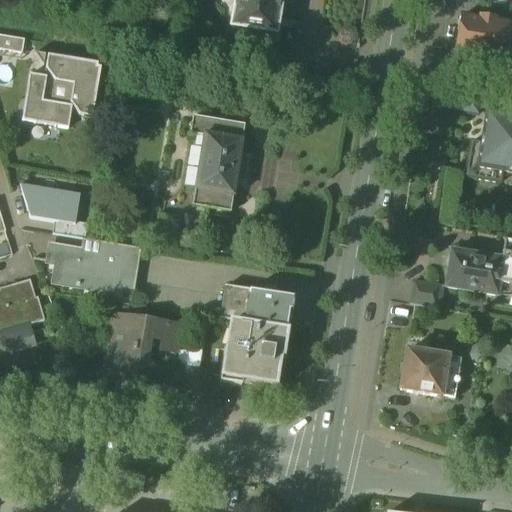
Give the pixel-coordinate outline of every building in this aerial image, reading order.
[(234,0),(230,29),(253,33),(254,34),(255,36),(257,37),(260,39),(262,39),(264,39),(266,39),(268,38),(270,37),(272,35),(275,36),(278,17),(283,17),(285,0),(234,0)] [(510,26),(460,18),(456,43),(452,46),(451,52),(454,56),(453,60),(511,69),(511,47),(507,47),(510,26)] [(24,42),(0,38),(0,52),(21,56),(24,42)] [(97,66),(47,58),(43,79),(29,77),(25,101),(21,124),(32,125),(68,131),(71,108),(79,118),(92,120),(100,70),(99,70),(97,69),(97,68),(97,66)] [(328,65),(314,63),(310,88),(324,90),(328,65)] [(481,91),(445,85),(441,112),(477,117),(481,91)] [(244,125),(193,117),(190,136),(203,138),(192,207),(230,213),(244,125)] [(511,121),(485,117),(480,146),(470,144),(465,179),(500,185),(502,175),(511,177),(511,121)] [(79,196),(19,186),(29,221),(54,225),(74,228),(75,225),(79,196)] [(75,225),(74,228),(54,225),(52,237),(84,242),(87,227),(75,225)] [(511,242),(503,241),(501,255),(511,256),(511,242)] [(140,252),(82,242),(80,254),(128,262),(126,274),(121,273),(119,283),(134,285),(140,252)] [(80,254),(49,249),(47,265),(56,266),(53,286),(78,290),(78,286),(76,286),(77,278),(92,281),(91,290),(117,294),(119,283),(121,273),(126,274),(128,262),(80,254)] [(500,262),(450,254),(444,291),(495,299),(498,286),(511,288),(511,256),(501,255),(500,262)] [(29,283),(0,291),(0,355),(28,347),(23,329),(43,324),(36,301),(34,302),(29,283)] [(439,289),(414,285),(410,308),(435,312),(439,289)] [(248,294),(224,290),(219,322),(232,325),(242,326),(248,294)] [(292,301),(248,294),(242,326),(286,333),(288,317),(289,317),(292,301)] [(132,321),(120,329),(112,327),(108,349),(114,350),(110,375),(119,377),(128,388),(155,392),(157,378),(145,362),(149,342),(161,344),(163,326),(132,321)] [(242,326),(232,325),(223,351),(219,381),(276,391),(280,362),(283,362),(287,334),(286,333),(242,326)] [(161,344),(159,353),(175,356),(179,328),(163,326),(161,344)] [(511,348),(503,348),(503,374),(511,373),(511,348)] [(460,364),(406,355),(403,373),(404,373),(400,395),(454,404),(460,364)] [(211,373),(172,367),(168,391),(207,398),(211,373)]
